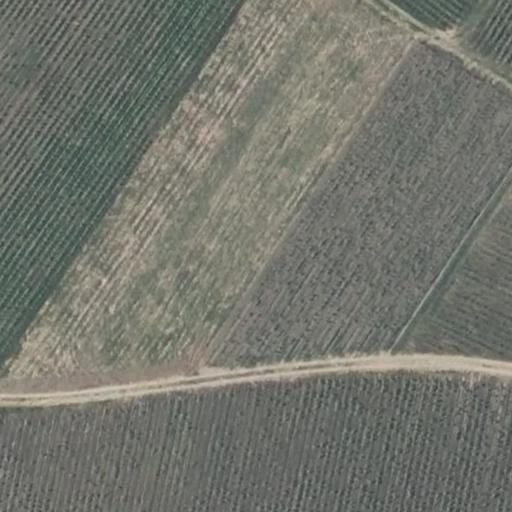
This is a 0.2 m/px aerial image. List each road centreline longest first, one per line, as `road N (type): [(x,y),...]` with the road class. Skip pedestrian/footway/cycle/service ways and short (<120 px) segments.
road 1 (track): [(0,404),(30,408),(391,363),(511,379)]
road 2 (track): [(511,178),(391,363)]
road 3 (track): [(373,0),(511,90)]
